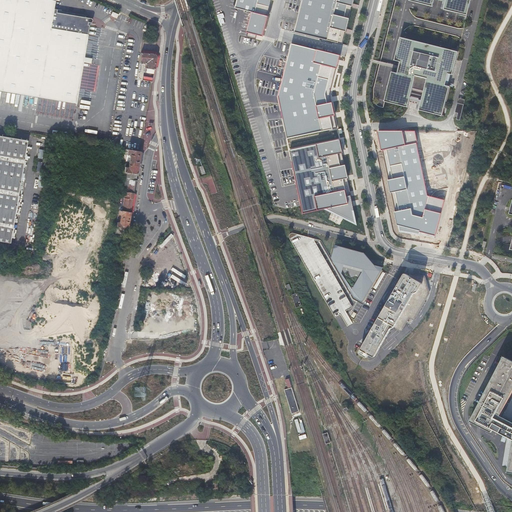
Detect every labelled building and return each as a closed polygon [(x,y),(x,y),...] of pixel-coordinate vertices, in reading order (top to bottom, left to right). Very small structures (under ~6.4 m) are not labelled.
[(54,8),(55,0),(0,0),(0,89),(77,103),(88,34),(89,24),(88,24),(88,22),(91,22),(92,21),(92,20),(93,19),(92,19),(91,17),(57,11),(57,9),(54,8)] [(264,36),(273,0),(238,0),(236,8),(252,13),(247,32),(264,36)] [(346,32),(354,0),(303,0),(295,33),(342,44),(345,32),(346,32)] [(410,0),(410,2),(410,3),(433,8),(435,1),(447,4),(444,12),(445,12),(466,17),(467,17),(467,18),(468,18),(472,0),(410,0)] [(458,53),(401,39),(395,61),(395,62),(401,63),(400,66),(400,68),(399,69),(398,74),(392,73),(385,102),(384,102),(384,103),(398,106),(408,109),(413,90),(424,92),(419,112),(420,112),(442,117),(442,118),(443,116),(445,108),(450,88),(446,87),(449,75),(453,76),(457,60),(459,53),(458,53)] [(337,68),(341,56),(292,44),(278,98),(291,149),(340,140),(338,128),(335,115),(335,114),(333,103),(328,104),(326,92),(333,67),(337,68)] [(155,53),(142,51),(141,51),(139,62),(144,63),(144,67),(154,69),(157,56),(155,53)] [(38,103),(36,114),(73,119),(75,102),(30,96),(29,102),(38,103)] [(464,104),(457,103),(455,112),(458,113),(456,119),(460,120),(464,104)] [(436,235),(444,200),(428,196),(418,144),(416,131),(378,131),(382,150),(386,150),(393,179),(388,180),(391,193),(396,192),(400,211),(395,211),(397,225),(436,235)] [(0,239),(10,241),(27,139),(0,134),(0,239)] [(340,140),(291,149),(304,212),(324,207),(355,222),(340,140)] [(140,157),(141,150),(127,148),(126,152),(130,153),(127,171),(137,173),(138,169),(140,157)] [(134,192),(136,179),(130,178),(128,186),(122,184),(121,190),(134,192)] [(131,206),(134,192),(121,190),(120,194),(124,195),(122,205),(119,204),(118,209),(130,211),(131,206)] [(128,227),(130,211),(118,209),(118,213),(121,213),(120,221),(117,220),(116,225),(128,227)] [(289,237),(290,238),(342,330),(350,325),(353,323),(346,311),(353,308),(314,238),(310,238),(295,234),(293,233),(291,234),(290,235),(289,237)] [(375,263),(366,253),(340,246),(336,248),(333,258),(355,296),(364,302),(383,267),(376,265),(375,263)] [(386,304),(359,350),(359,351),(358,352),(359,354),(366,358),(367,358),(368,358),(369,356),(371,356),(372,357),(374,358),(376,356),(392,330),(395,328),(399,330),(401,331),(403,329),(409,319),(410,318),(411,318),(413,320),(414,320),(415,319),(421,309),(430,293),(427,280),(426,277),(425,276),(424,276),(413,274),(406,273),(405,273),(404,273),(403,274),(400,279),(396,286),(394,287),(392,287),(391,288),(385,298),(385,299),(386,304)] [(297,292),(292,294),(296,307),(301,305),(297,292)] [(511,362),(503,358),(503,360),(470,422),(490,432),(492,429),(511,439),(511,446),(508,473),(511,473),(511,423),(498,416),(511,390),(511,362)] [(299,411),(292,387),(284,389),(292,413),(299,411)]
